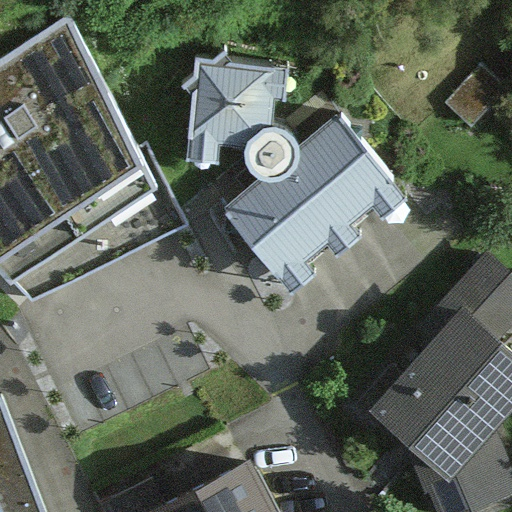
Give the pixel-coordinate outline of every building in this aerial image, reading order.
[(95,10),(0,71),(0,224),(25,254),(174,152),(95,10)] [(293,63),(208,53),(198,139),(257,146),(272,177),(233,208),(290,281),(406,191),(348,118),(309,148),(286,124),(293,63)] [(511,318),(511,262),(488,241),(444,289),(453,298),(368,395),(402,425),(440,511),(453,511),(511,486),(511,455),(495,416),(511,396),(511,329),(506,325),(511,318)] [(0,511),(50,511),(8,401),(0,404),(0,511)] [(288,511),(251,442),(142,501),(147,511),(288,511)]
